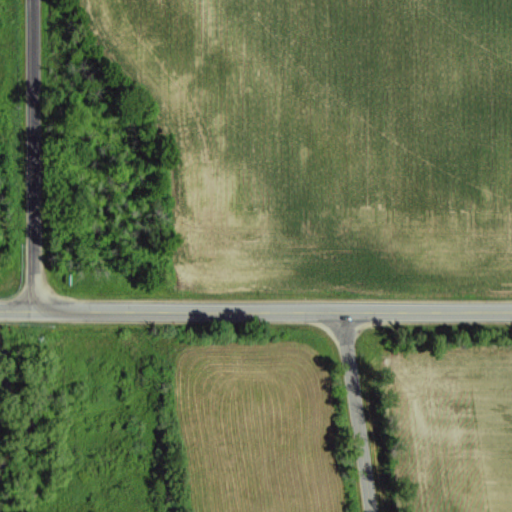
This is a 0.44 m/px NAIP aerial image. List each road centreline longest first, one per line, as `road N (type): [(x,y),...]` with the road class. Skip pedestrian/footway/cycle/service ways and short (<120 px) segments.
road 1 (secondary): [(511,311),(7,311)]
road 2 (residential): [(32,311),(29,0)]
road 3 (residential): [(369,511),(340,312)]
